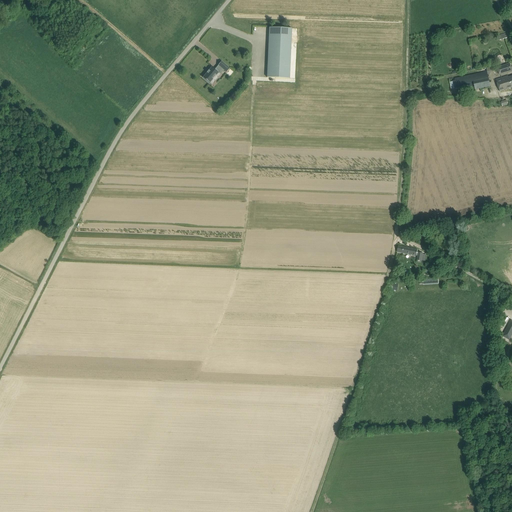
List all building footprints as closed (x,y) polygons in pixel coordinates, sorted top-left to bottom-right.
[(289,78),(292,28),(269,27),(267,77),(289,78)] [(230,68),(229,68),(222,62),(222,61),(218,65),(218,66),(218,65),(226,72),(230,68)] [(511,68),(510,64),(496,69),(498,76),(511,71),(511,68)] [(219,72),(212,66),(212,67),(209,70),(208,70),(209,71),(207,72),(207,73),(203,77),(210,83),(209,83),(213,79),(215,81),(218,77),(216,75),(218,72),(219,73),(219,72)] [(459,80),(453,81),(455,90),(474,85),(475,90),(490,86),(488,74),(491,74),(490,71),(494,70),(493,66),(487,67),(487,72),(459,78),(459,80)] [(496,80),(500,92),(511,87),(511,76),(509,77),(508,76),(496,80)] [(418,253),(417,252),(418,250),(398,246),(397,252),(418,256),(417,260),(421,261),(422,260),(425,261),(426,255),(423,254),(423,253),(418,252),(418,253)] [(511,320),(503,336),(509,340),(511,334),(511,320)]
